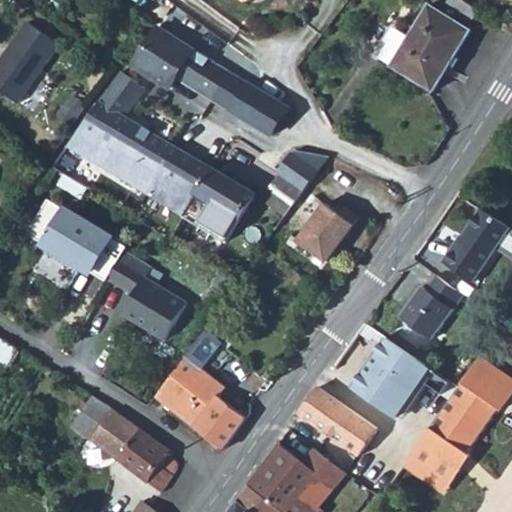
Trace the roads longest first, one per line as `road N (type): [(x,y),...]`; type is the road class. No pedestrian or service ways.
road 1 (tertiary): [(230,478),(367,293),(511,75)]
road 2 (residential): [(230,478),(0,328)]
